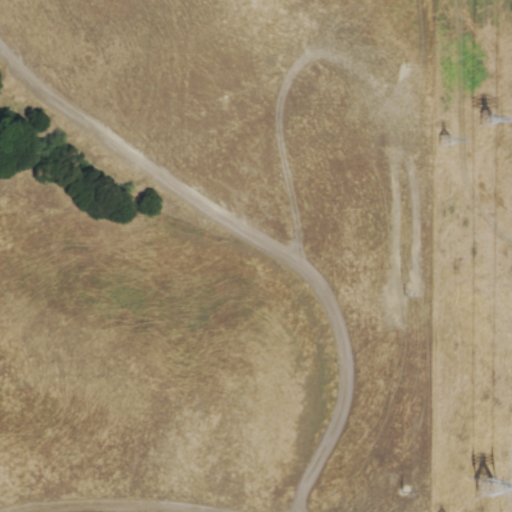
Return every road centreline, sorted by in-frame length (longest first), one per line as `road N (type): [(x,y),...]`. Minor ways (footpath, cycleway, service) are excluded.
road 1 (track): [(299,511),(343,417),(351,363),(336,306),(310,269),(97,127),(28,76),(0,43)]
road 2 (track): [(212,511),(182,505),(22,511)]
